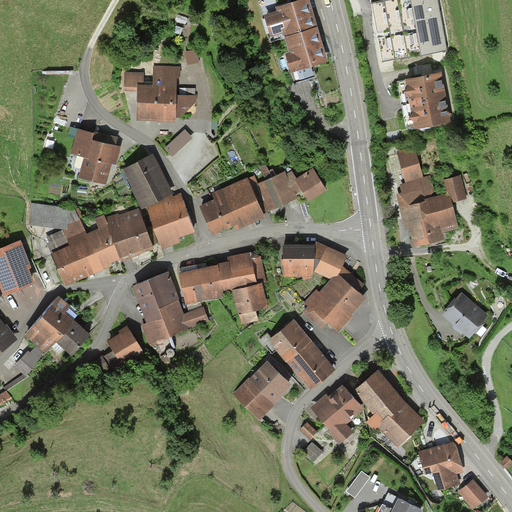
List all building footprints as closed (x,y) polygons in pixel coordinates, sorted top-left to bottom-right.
[(329,64),(309,0),(304,0),(280,8),(277,0),(261,0),(257,1),(271,44),(285,39),(289,52),(284,54),(291,76),(311,69),(329,64)] [(437,0),(386,0),(371,3),(383,63),(448,50),(437,0)] [(197,51),(185,53),(187,65),(199,63),(197,51)] [(416,78),(405,80),(407,90),(405,95),(410,120),(414,123),(416,130),(451,123),(442,74),(434,75),(431,64),(414,67),(416,78)] [(137,91),(137,121),(158,122),(158,123),(176,123),(176,119),(177,96),(177,78),(181,78),(181,67),(153,67),(153,86),(144,86),(137,85),(137,91)] [(311,69),(291,76),(294,84),(314,78),(311,69)] [(124,91),(137,91),(137,85),(144,86),(144,73),(124,73),(124,91)] [(177,96),(176,119),(181,119),(197,102),(197,95),(196,95),(196,89),(186,89),(186,96),(177,96)] [(85,159),(79,179),(107,187),(113,166),(117,167),(122,147),(117,146),(120,137),(93,130),(92,133),(70,127),(68,136),(76,138),(71,155),(85,159)] [(185,131),(165,149),(172,157),(192,139),(185,131)] [(387,157),(397,155),(395,145),(385,147),(387,157)] [(406,184),(424,179),(415,147),(397,152),(406,184)] [(154,155),(123,170),(142,209),(173,195),(154,155)] [(255,175),(248,178),(264,215),(283,207),(298,199),(300,202),(306,198),(295,181),(297,180),(293,172),(286,175),(285,172),(276,177),(273,169),(268,171),(266,165),(259,168),(266,181),(259,184),(255,175)] [(313,170),(297,180),(295,181),(306,198),(308,202),(326,191),(313,170)] [(452,199),(453,204),(467,200),(461,175),(443,180),(446,195),(452,199)] [(406,231),(410,230),(414,248),(432,244),(445,241),(443,235),(460,231),(453,204),(452,199),(446,195),(437,198),(431,177),(424,179),(406,184),(400,185),(402,194),(396,195),(406,231)] [(215,201),(200,207),(213,237),(235,228),(237,231),(265,218),(264,215),(248,178),(212,194),(215,201)] [(180,195),(146,209),(163,250),(180,243),(179,240),(195,233),(180,195)] [(70,209),(32,204),(29,225),(63,230),(68,231),(69,225),(80,219),(84,217),(79,208),(75,210),(76,211),(70,210),(70,209)] [(107,226),(120,260),(121,263),(141,256),(141,255),(155,250),(138,209),(119,216),(118,214),(105,218),(107,226)] [(95,219),(99,229),(107,226),(105,218),(104,216),(95,219)] [(63,230),(44,238),(66,286),(111,268),(110,265),(120,260),(107,226),(99,229),(87,234),(80,219),(69,225),(68,231),(63,230)] [(17,241),(0,248),(0,281),(3,288),(0,289),(0,298),(33,285),(30,278),(27,269),(31,268),(23,248),(20,249),(17,241)] [(314,246),(314,272),(332,279),(338,277),(343,267),(348,257),(316,242),(314,246)] [(314,246),(283,246),(284,262),(284,278),(303,277),(303,280),(313,277),(314,272),(314,246)] [(206,268),(179,273),(185,304),(233,295),(232,290),(257,285),(250,253),(228,257),(229,263),(206,268)] [(257,285),(263,284),(267,283),(261,257),(250,253),(257,285)] [(338,277),(358,293),(364,285),(343,267),(338,277)] [(179,300),(169,273),(132,287),(146,324),(142,325),(150,347),(159,344),(158,342),(191,329),(190,327),(208,320),(203,308),(183,316),(178,301),(179,300)] [(320,293),(317,290),(305,302),(309,306),(304,312),(321,329),(326,323),(339,333),(354,317),(352,315),(367,300),(358,293),(338,277),(332,279),(320,293)] [(232,290),(233,295),(239,316),(257,312),(269,309),(263,284),(257,285),(232,290)] [(69,303),(58,294),(23,333),(37,346),(45,353),(55,341),(70,354),(90,333),(77,321),(63,310),(69,303)] [(448,312),(444,318),(454,326),(452,328),(462,336),(463,335),(469,339),(475,333),(476,334),(484,325),(483,324),(489,316),(479,307),(462,294),(457,300),(456,299),(446,311),(448,312)] [(259,321),(257,312),(239,316),(241,325),(259,321)] [(0,353),(18,340),(8,326),(7,326),(0,318),(0,353)] [(294,320),(269,342),(311,392),(337,370),(294,320)] [(120,335),(107,343),(112,352),(123,368),(124,370),(146,356),(127,327),(118,333),(120,335)] [(29,351),(16,366),(27,376),(46,354),(45,353),(37,346),(31,353),(29,351)] [(114,373),(123,368),(112,352),(104,357),(114,373)] [(102,357),(90,365),(100,380),(112,372),(102,357)] [(249,378),(234,394),(259,419),(275,403),(292,386),(267,362),(250,379),(249,378)] [(397,392),(378,371),(355,391),(374,416),(367,422),(374,430),(378,427),(398,448),(423,421),(397,392)] [(326,397),(312,409),(330,430),(328,432),(340,446),(354,434),(347,425),(365,410),(344,386),(335,393),(328,400),(326,397)] [(5,391),(0,393),(0,402),(9,397),(5,391)] [(308,423),(301,431),(311,439),(318,431),(308,423)] [(455,441),(419,452),(426,475),(433,473),(438,491),(460,484),(457,475),(464,473),(459,456),(455,441)] [(312,442),(304,452),(315,461),(323,451),(312,442)] [(511,462),(507,456),(500,462),(506,469),(511,464),(511,462)] [(362,472),(347,492),(355,498),(370,478),(362,472)] [(473,479),(458,493),(473,510),(489,497),(473,479)] [(423,511),(409,504),(407,503),(407,502),(388,493),(378,511),(423,511)] [(291,511),(306,511),(296,502),(289,510),(291,511)]
